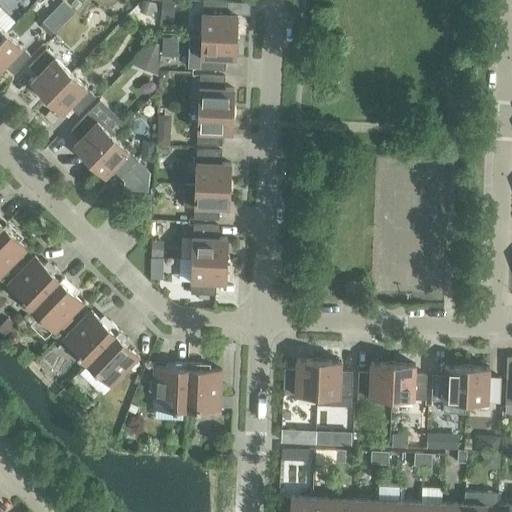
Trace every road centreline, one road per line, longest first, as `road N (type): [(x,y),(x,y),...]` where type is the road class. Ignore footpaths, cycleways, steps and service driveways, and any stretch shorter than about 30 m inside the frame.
road 1 (residential): [(499,335),(509,0)]
road 2 (residential): [(261,325),(175,325),(0,155)]
road 3 (residential): [(261,325),(274,0)]
road 4 (residential): [(499,335),(261,325)]
road 5 (residential): [(253,511),(261,325)]
